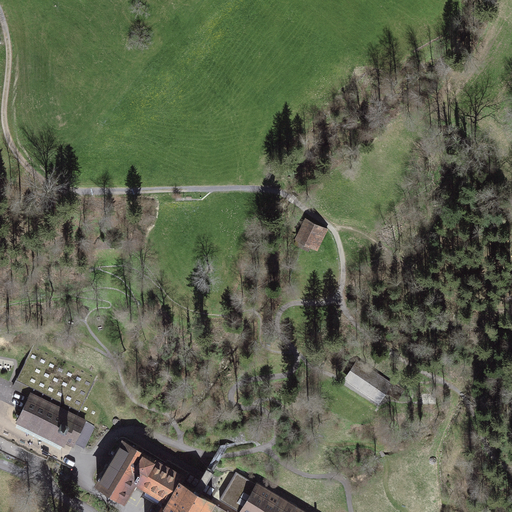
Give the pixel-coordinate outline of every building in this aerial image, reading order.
[(327,229),(306,219),(294,244),(309,251),(311,246),(317,249),(327,229)] [(95,246),(112,247),(111,239),(98,238),(95,246)] [(79,312),(84,318),(89,311),(83,306),(79,312)] [(401,392),(357,363),(347,378),(379,400),(386,390),(397,398),(401,392)] [(30,394),(17,421),(64,444),(66,441),(73,444),(77,437),(86,441),(93,426),(85,422),(85,421),(30,394)] [(135,479),(169,500),(181,482),(183,477),(123,441),(98,483),(123,498),(135,479)] [(303,511),(237,471),(219,499),(239,511),(303,511)] [(212,501),(181,482),(169,500),(161,511),(226,511),(211,503),(212,501)]
